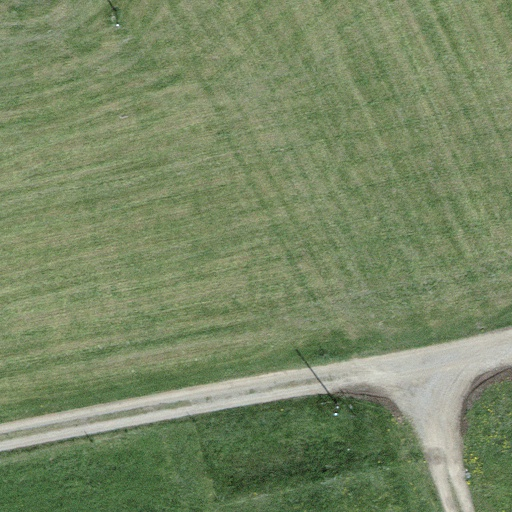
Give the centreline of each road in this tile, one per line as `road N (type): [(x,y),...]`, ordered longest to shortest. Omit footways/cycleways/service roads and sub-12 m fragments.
road 1 (track): [(417,365),(240,385),(0,434)]
road 2 (track): [(471,511),(417,365)]
